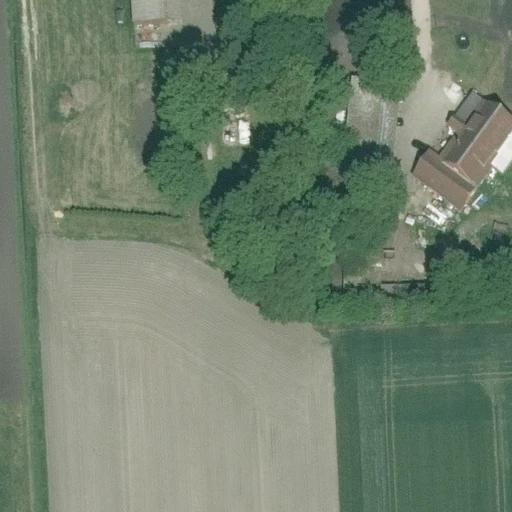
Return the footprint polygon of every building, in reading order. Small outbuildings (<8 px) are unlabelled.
[(180,0),(133,0),(135,28),(182,26),(180,0)] [(245,0),(213,0),(214,17),(246,16),(245,0)] [(352,87),(343,185),(391,190),(400,91),(352,87)] [(439,166),(477,196),(511,151),(511,129),(485,109),(439,166)] [(439,166),(432,160),(413,183),(458,219),(477,196),(439,166)]
